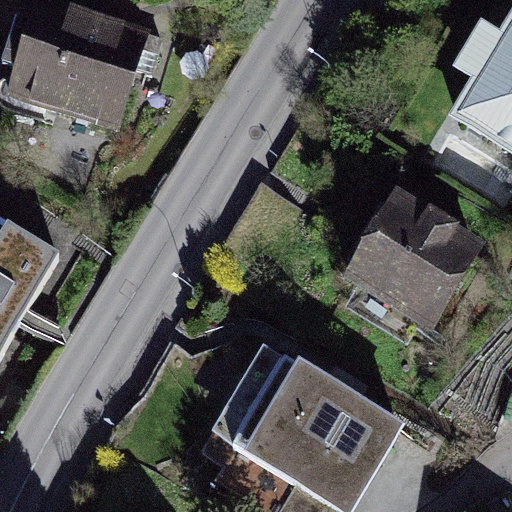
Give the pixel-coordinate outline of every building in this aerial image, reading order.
[(165,54),(44,15),(11,114),(132,154),(165,54)] [(511,42),(459,138),(511,167),(511,42)] [(489,263),(396,202),(339,289),(432,350),(489,263)] [(0,361),(52,267),(0,234),(0,361)] [(364,511),(406,442),(282,369),(230,456),(324,511),(364,511)]
